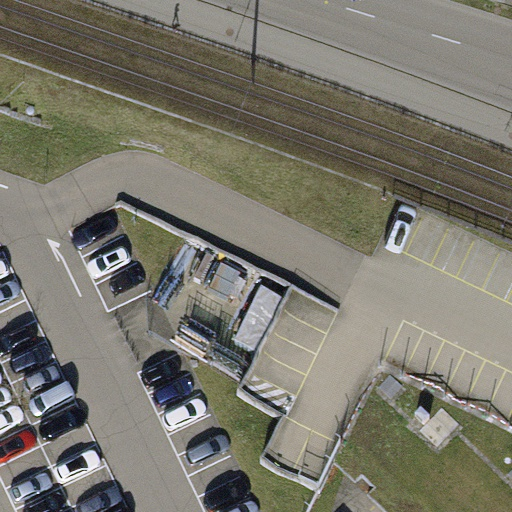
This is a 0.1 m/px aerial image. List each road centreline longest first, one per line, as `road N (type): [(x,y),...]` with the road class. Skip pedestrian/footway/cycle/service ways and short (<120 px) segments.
road 1 (unclassified): [(511,66),(311,0)]
road 2 (unknown): [(355,284),(278,463)]
